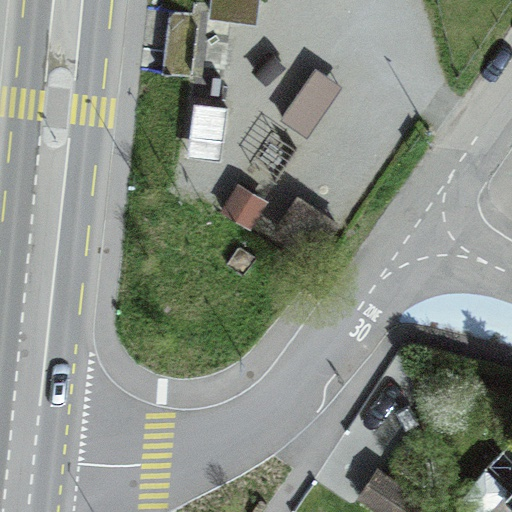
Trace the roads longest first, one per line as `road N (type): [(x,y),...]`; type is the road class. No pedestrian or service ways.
road 1 (residential): [(413,231),(322,361),(250,425),(160,461),(19,458)]
road 2 (primary): [(66,0),(19,458)]
road 3 (residential): [(511,80),(413,231)]
